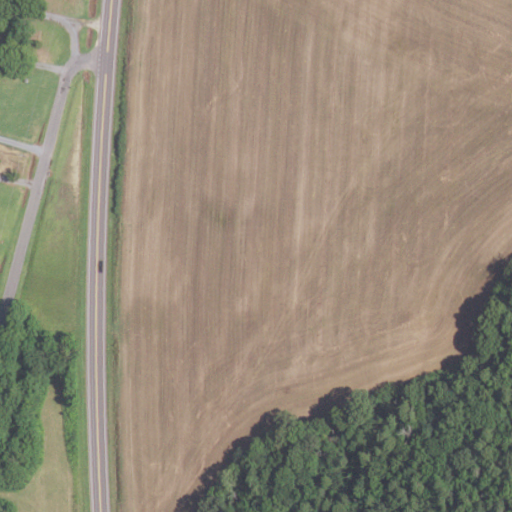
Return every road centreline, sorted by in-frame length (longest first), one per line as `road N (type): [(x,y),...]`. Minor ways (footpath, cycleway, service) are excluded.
road 1 (primary): [(101,511),(96,264),(112,0)]
road 2 (residential): [(0,322),(65,70),(107,59)]
